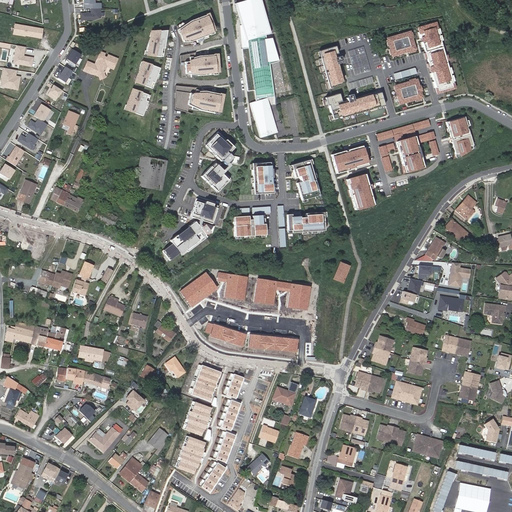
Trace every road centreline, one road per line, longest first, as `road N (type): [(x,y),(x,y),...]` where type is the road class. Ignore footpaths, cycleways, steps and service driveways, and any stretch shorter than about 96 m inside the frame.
road 1 (residential): [(511,124),(461,101),(307,145),(252,144),(224,0)]
road 2 (residential): [(0,214),(104,243),(138,261),(210,351),(342,376)]
road 3 (residential): [(511,164),(449,193),(342,376)]
road 4 (residential): [(64,0),(65,37),(0,141)]
road 5 (residential): [(135,511),(73,462),(0,428)]
road 6 (residential): [(336,396),(424,418),(443,371)]
road 7 (residential): [(336,396),(304,511)]
